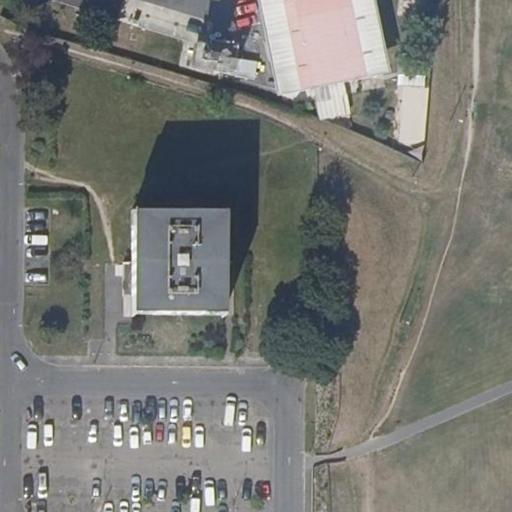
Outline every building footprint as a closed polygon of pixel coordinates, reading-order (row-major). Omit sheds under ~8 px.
[(262,0),(264,12),(278,78),(297,75),(300,89),(373,74),(370,59),(384,56),(372,0),(262,0)] [(384,56),(370,59),(373,74),(387,71),(384,56)] [(237,59),(233,76),(253,80),(257,64),(237,59)] [(297,75),(278,78),(281,93),(300,89),(297,75)] [(224,213),(131,212),(130,263),(130,296),(130,315),(223,316),(224,213)] [(130,263),(122,263),(121,295),(130,296),(130,263)]
